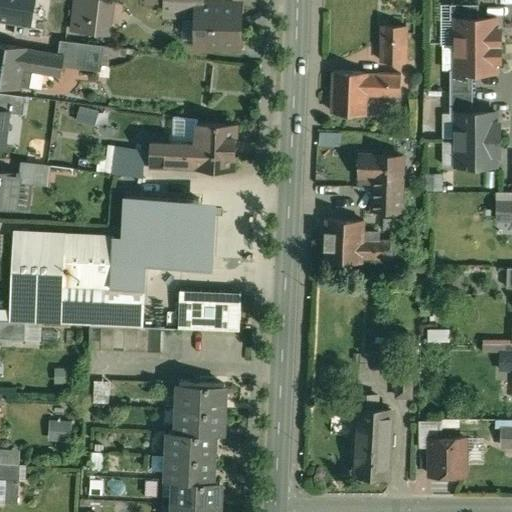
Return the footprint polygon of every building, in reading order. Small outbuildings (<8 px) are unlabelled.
[(0,0),(0,18),(30,24),(34,0),(0,0)] [(108,0),(107,0),(80,0),(77,29),(105,32),(108,0)] [(201,0),(165,0),(166,11),(199,11),(199,4),(202,4),(201,0)] [(202,4),(199,4),(199,11),(198,44),(238,45),(239,5),(202,4)] [(502,20),(454,19),(454,75),(501,75),(502,20)] [(406,26),(382,25),(381,61),(405,62),(406,26)] [(102,45),(62,40),(60,54),(64,55),(62,64),(99,68),(102,45)] [(24,47),(0,43),(0,83),(17,87),(18,84),(37,87),(40,71),(60,74),(62,64),(64,55),(60,54),(24,48),(24,47)] [(401,74),(333,71),(332,111),(366,112),(366,94),(400,96),(401,74)] [(22,112),(24,97),(0,93),(0,109),(11,111),(22,112)] [(99,112),(81,106),(75,121),(93,128),(99,112)] [(0,109),(0,147),(5,149),(11,111),(0,109)] [(502,113),(454,113),(455,169),(502,169),(502,113)] [(236,123),(197,122),(196,143),(151,141),(150,165),(195,167),(234,169),(236,123)] [(144,150),(116,146),(112,173),(119,174),(143,177),(144,150)] [(402,156),(359,154),(358,176),(374,176),(373,210),(401,211),(402,156)] [(51,165),(25,162),(23,176),(49,180),(51,165)] [(78,168),(51,165),(49,180),(48,187),(75,190),(78,168)] [(18,173),(0,170),(0,206),(14,208),(18,173)] [(218,199),(123,194),(122,225),(166,230),(175,231),(216,234),(218,199)] [(511,201),(496,201),(496,219),(511,219),(511,201)] [(363,220),(327,219),(325,260),(362,261),(362,257),(390,259),(390,240),(376,239),(377,231),(363,231),(363,220)] [(122,225),(122,237),(64,235),(62,285),(144,289),(146,261),(177,262),(175,231),(166,230),(122,225)] [(216,234),(175,231),(177,262),(214,265),(216,234)] [(64,235),(17,232),(12,321),(25,322),(26,322),(58,323),(58,322),(60,322),(62,285),(64,235)] [(144,289),(62,285),(60,322),(58,322),(58,323),(143,327),(144,289)] [(241,293),(180,290),(178,328),(239,331),(241,293)] [(12,321),(0,320),(0,338),(25,340),(26,322),(12,321)] [(101,326),(89,326),(88,349),(100,349),(101,326)] [(113,327),(101,326),(100,349),(112,350),(113,327)] [(125,327),(113,327),(112,350),(124,350),(125,327)] [(137,328),(125,327),(124,350),(124,351),(136,351),(137,328)] [(148,352),(149,328),(137,328),(136,351),(148,352)] [(161,329),(149,328),(148,352),(160,352),(161,329)] [(486,350),(511,349),(511,338),(486,338),(486,350)] [(511,351),(500,351),(500,369),(511,369),(511,351)] [(72,369),(56,368),(56,385),(72,385),(72,369)] [(411,370),(397,370),(396,397),(411,397),(411,370)] [(110,383),(96,382),(94,402),(109,403),(110,383)] [(225,384),(181,382),(179,407),(224,409),(225,384)] [(377,396),(357,395),(356,408),(377,409),(377,396)] [(224,409),(179,407),(178,431),(215,433),(222,433),(224,409)] [(377,409),(356,408),(355,434),(353,434),(352,449),(356,449),(354,474),(388,476),(390,436),(389,435),(391,410),(377,409)] [(71,422),(50,421),(49,441),(70,442),(71,422)] [(511,427),(501,428),(501,445),(511,445),(511,427)] [(178,431),(169,431),(167,455),(214,457),(215,433),(178,431)] [(464,437),(430,438),(430,475),(464,475),(464,437)] [(0,448),(0,463),(20,464),(21,450),(0,448)] [(214,457),(167,455),(166,479),(175,479),(213,481),(214,457)] [(20,464),(0,463),(0,478),(19,480),(20,464)] [(213,481),(175,479),(174,503),(219,505),(220,481),(213,481)] [(218,511),(219,505),(174,503),(173,511),(218,511)]
